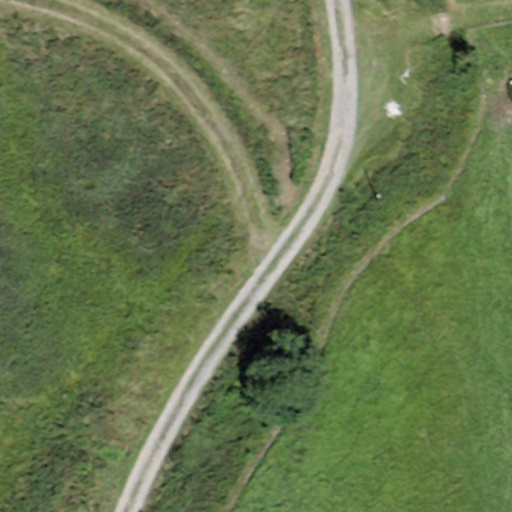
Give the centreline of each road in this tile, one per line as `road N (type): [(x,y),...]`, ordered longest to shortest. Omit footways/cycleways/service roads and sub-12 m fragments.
road 1 (track): [(127,511),(182,393),(331,170),(348,93),(335,0)]
road 2 (track): [(270,255),(215,129),(158,52),(75,7),(30,0)]
